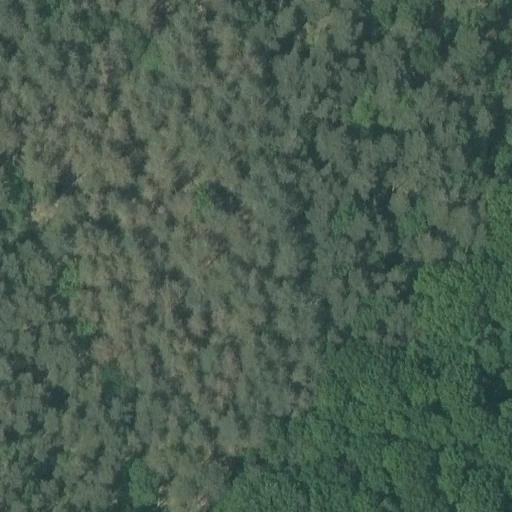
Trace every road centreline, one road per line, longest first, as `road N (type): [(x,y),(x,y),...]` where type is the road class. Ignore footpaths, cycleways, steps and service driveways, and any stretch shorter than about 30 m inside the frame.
road 1 (track): [(234,0),(287,348),(333,491)]
road 2 (track): [(511,319),(312,511)]
